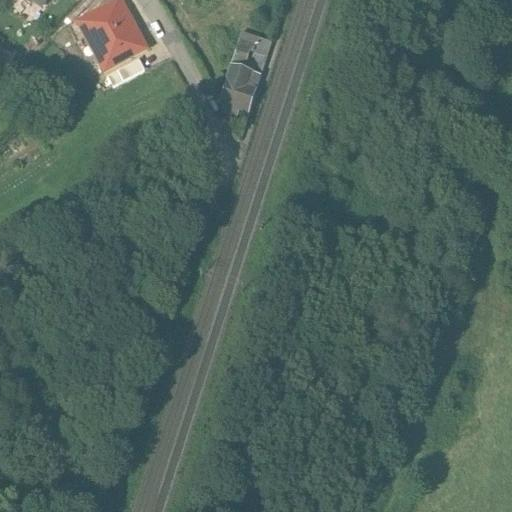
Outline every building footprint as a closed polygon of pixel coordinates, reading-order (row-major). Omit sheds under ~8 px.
[(132,0),(77,0),(83,9),(89,5),(100,25),(93,29),(101,44),(143,21),(132,0)] [(269,11),(255,6),(252,18),(254,18),(253,22),(264,26),(269,11)] [(236,8),(235,14),(242,16),(244,10),(236,8)] [(235,14),(229,31),(241,34),(246,17),(242,16),(235,14)] [(241,34),(229,31),(228,36),(229,36),(240,39),(241,34)] [(142,42),(136,32),(104,49),(109,59),(142,42)] [(218,74),(220,80),(228,82),(230,76),(247,81),(253,60),(243,57),(248,41),(240,39),(229,36),(218,74)] [(253,60),(258,44),(248,41),(243,57),(253,60)]
